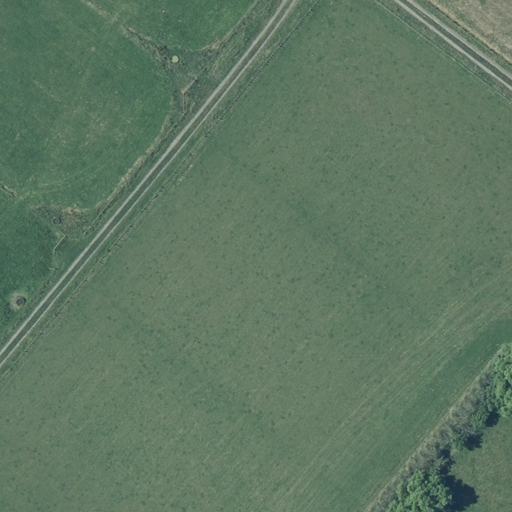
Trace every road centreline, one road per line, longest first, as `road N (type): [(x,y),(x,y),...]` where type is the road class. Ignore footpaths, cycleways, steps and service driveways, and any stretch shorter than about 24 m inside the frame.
road 1 (track): [(287,0),(0,358)]
road 2 (track): [(511,86),(397,0)]
